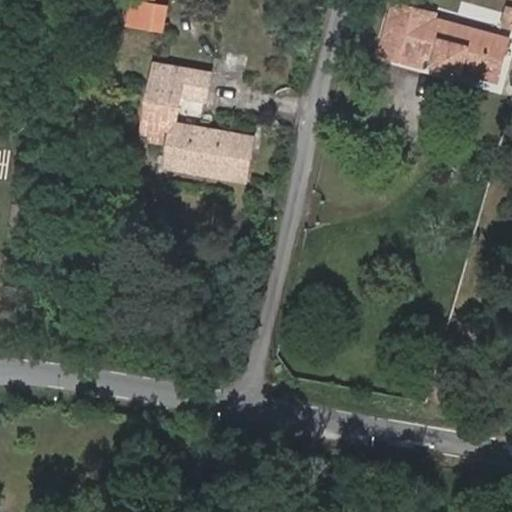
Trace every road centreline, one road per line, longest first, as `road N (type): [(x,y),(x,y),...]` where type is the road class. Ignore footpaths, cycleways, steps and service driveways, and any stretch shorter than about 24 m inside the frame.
road 1 (residential): [(343,0),(247,407)]
road 2 (tertiary): [(247,407),(511,452)]
road 3 (tertiary): [(0,372),(247,407)]
